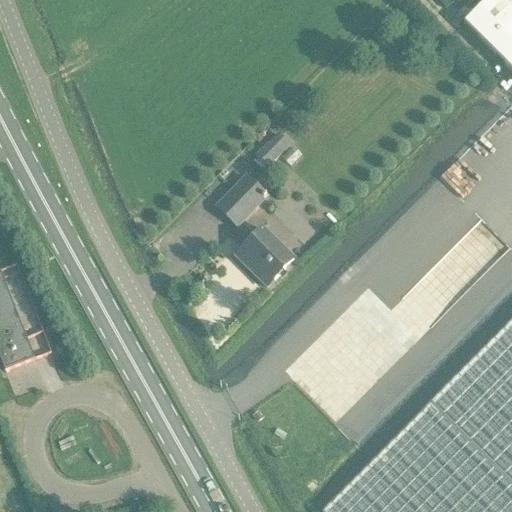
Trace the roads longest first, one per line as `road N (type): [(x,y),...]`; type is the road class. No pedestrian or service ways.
road 1 (unclassified): [(253,511),(95,225),(2,0)]
road 2 (primary): [(0,121),(215,511)]
road 3 (unclassified): [(165,489),(118,411),(92,397),(66,400),(45,414),(35,448),(46,477),(84,493),(144,484)]
